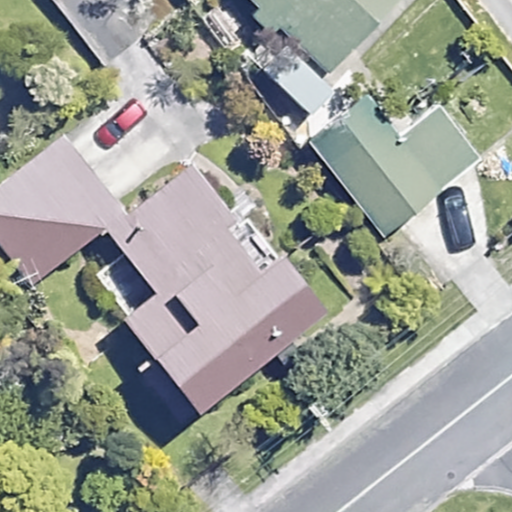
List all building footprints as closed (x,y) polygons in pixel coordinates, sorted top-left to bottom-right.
[(386,0),(243,0),(320,71),(386,0)] [(390,135),(361,97),(306,137),(376,232),(472,160),(431,105),(390,135)] [(0,135),(12,120),(0,111),(0,135)] [(114,212),(54,137),(0,180),(0,248),(26,282),(114,212)] [(243,244),(182,164),(100,227),(151,294),(116,320),(144,357),(135,364),(175,415),(311,311),(254,236),(243,244)]
